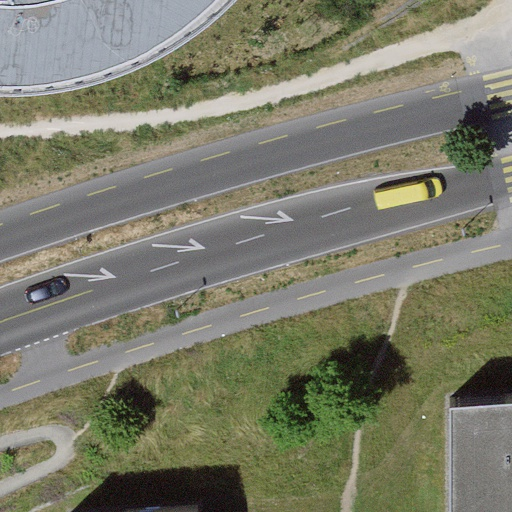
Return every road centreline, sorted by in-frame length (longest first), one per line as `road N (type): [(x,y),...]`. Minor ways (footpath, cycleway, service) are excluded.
road 1 (primary): [(0,326),(357,210),(511,179)]
road 2 (primary): [(511,95),(0,243)]
